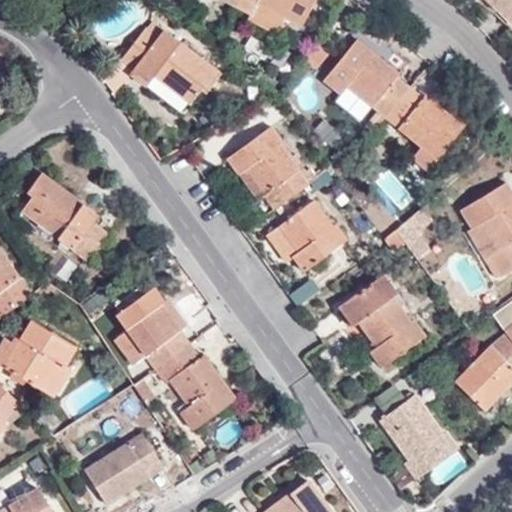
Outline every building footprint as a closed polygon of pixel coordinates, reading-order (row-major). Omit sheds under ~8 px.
[(239,0),(237,5),(252,14),(258,3),(283,15),(301,25),(313,0),(239,0)] [(511,0),(488,0),(502,15),(511,6),(511,0)] [(276,30),(283,15),(258,3),(252,14),(251,17),(276,30)] [(510,23),(511,21),(511,6),(502,15),(510,23)] [(123,58),(136,68),(150,79),(155,73),(191,102),(202,87),(207,90),(220,73),(154,22),(148,29),(147,28),(123,58)] [(341,94),(347,85),(386,117),(410,86),(398,76),(400,73),(358,38),(324,80),(341,94)] [(311,50),(304,63),(317,71),(325,58),(311,50)] [(133,73),(147,83),(150,79),(136,68),(133,73)] [(425,93),(423,96),(410,86),(386,117),(421,146),(412,158),(427,170),(466,122),(453,111),(451,114),(425,93)] [(246,168),(265,195),(275,209),(310,182),(282,143),(285,140),(273,124),(228,157),(240,173),(246,168)] [(240,173),(259,199),(265,195),(246,168),(240,173)] [(95,221),(99,214),(42,173),(30,188),(35,192),(21,210),(74,249),(73,250),(87,261),(108,231),(95,221)] [(511,189),(507,181),(461,208),(472,226),(468,229),(486,258),(490,255),(503,275),(511,269),(511,189)] [(334,225),(316,199),(281,224),(299,250),(293,255),(295,257),(305,271),(348,238),(338,223),(334,225)] [(422,214),(395,233),(415,263),(427,255),(414,237),(430,226),(422,214)] [(268,234),(289,261),(295,257),(293,255),(299,250),(281,224),(268,234)] [(0,317),(32,294),(0,249),(0,317)] [(371,350),(382,366),(426,334),(415,318),(412,320),(394,296),(398,292),(384,274),(340,306),(354,326),(359,322),(376,345),(371,350)] [(319,291),(310,281),(290,296),(297,307),(319,291)] [(146,356),(155,368),(191,343),(162,303),(164,301),(154,287),(116,314),(130,333),(115,342),(130,366),(146,356)] [(511,300),(494,314),(506,331),(511,338),(511,300)] [(70,368),(66,365),(77,346),(31,319),(16,345),(5,338),(0,346),(0,364),(54,395),(70,368)] [(456,380),(485,410),(511,383),(511,338),(506,331),(456,380)] [(205,354),(201,357),(191,343),(155,368),(165,383),(170,379),(189,405),(181,411),(193,428),(236,397),(205,354)] [(5,420),(21,403),(0,384),(0,431),(9,425),(5,420)] [(447,431),(445,433),(416,394),(382,419),(410,458),(406,462),(418,478),(459,447),(447,431)] [(86,468),(108,503),(164,467),(142,432),(86,468)] [(335,511),(309,477),(263,511),(335,511)] [(54,511),(37,486),(0,509),(0,511),(54,511)]
